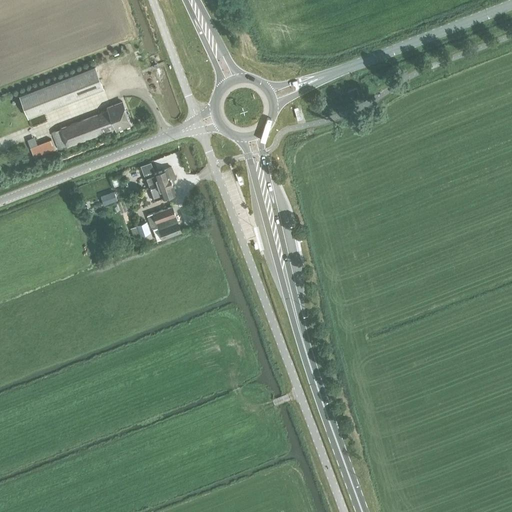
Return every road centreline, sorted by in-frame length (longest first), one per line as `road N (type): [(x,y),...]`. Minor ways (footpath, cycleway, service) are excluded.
road 1 (unclassified): [(213,165),(343,511)]
road 2 (primary): [(365,511),(286,279)]
road 3 (tertiary): [(0,200),(198,124)]
road 4 (tertiary): [(318,78),(511,4)]
road 5 (primary): [(242,137),(286,279)]
road 6 (primary): [(286,279),(259,133)]
road 7 (unclassified): [(198,124),(152,0)]
